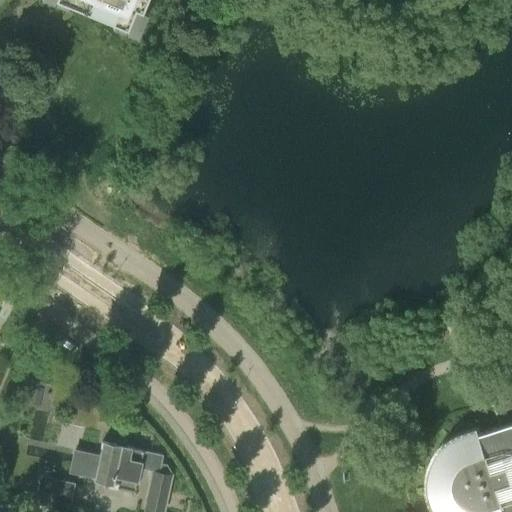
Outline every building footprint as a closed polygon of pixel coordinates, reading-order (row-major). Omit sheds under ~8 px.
[(63,0),(132,28),(144,0),(63,0)] [(50,400),(53,383),(26,377),(20,405),(35,409),(38,397),(50,400)] [(511,511),(511,382),(492,403),(499,425),(485,430),(462,437),(453,443),(446,448),(441,453),(435,466),(432,473),(431,481),(432,488),(435,502),(440,510),(441,511),(511,511)] [(84,473),(85,473),(95,475),(94,477),(112,481),(112,480),(117,481),(116,487),(134,491),(139,467),(151,470),(150,474),(151,474),(146,499),(164,503),(171,475),(168,474),(169,471),(166,464),(161,463),(163,453),(126,445),(127,440),(118,438),(117,443),(102,440),(99,454),(89,452),(84,473)] [(49,501),(51,491),(54,477),(41,474),(35,498),(49,501)]
